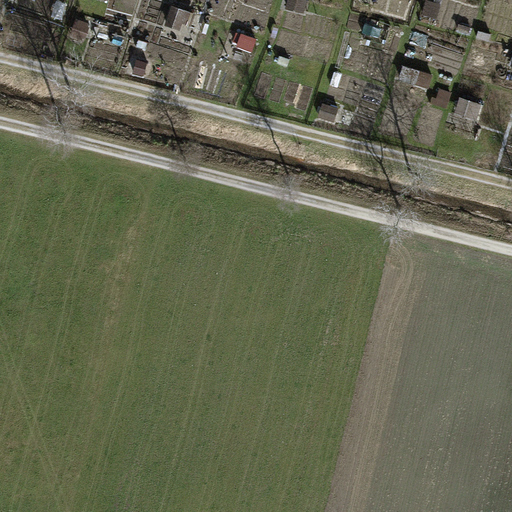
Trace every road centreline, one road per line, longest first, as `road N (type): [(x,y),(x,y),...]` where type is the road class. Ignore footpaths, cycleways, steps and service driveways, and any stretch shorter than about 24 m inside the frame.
road 1 (track): [(511,253),(0,124)]
road 2 (track): [(0,56),(511,184)]
